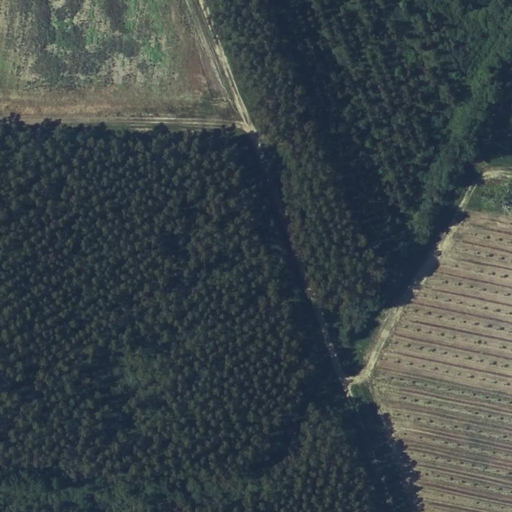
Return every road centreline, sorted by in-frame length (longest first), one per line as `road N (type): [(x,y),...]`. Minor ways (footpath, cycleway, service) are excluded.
road 1 (track): [(346,379),(202,0)]
road 2 (track): [(346,379),(449,200),(476,184),(511,191)]
road 3 (track): [(393,511),(346,379)]
